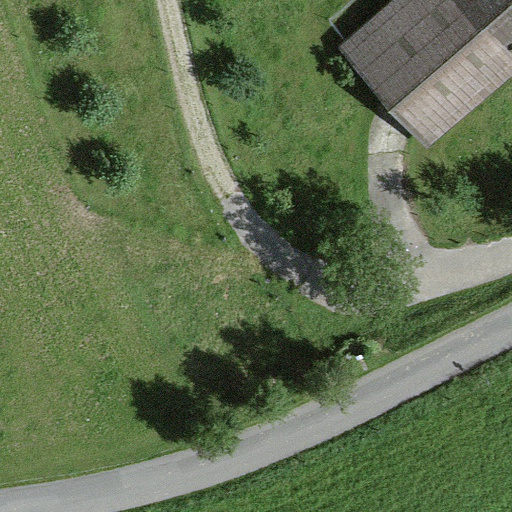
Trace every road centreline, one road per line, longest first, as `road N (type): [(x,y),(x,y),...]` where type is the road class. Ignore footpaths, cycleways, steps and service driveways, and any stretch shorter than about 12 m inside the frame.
road 1 (track): [(171,0),(202,140),(243,227),(300,280),(367,301),(434,299),(511,272)]
road 2 (unclassified): [(69,511),(236,471),(511,337)]
